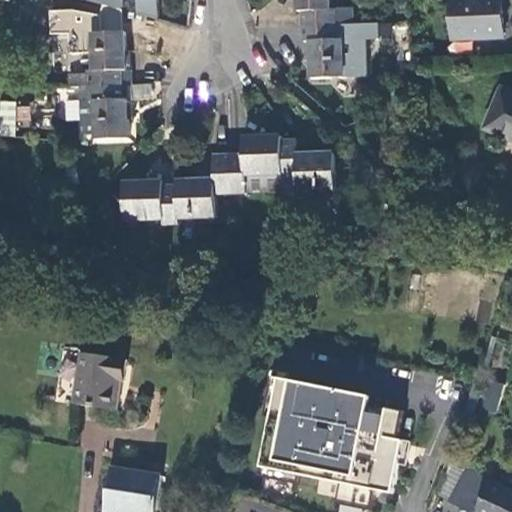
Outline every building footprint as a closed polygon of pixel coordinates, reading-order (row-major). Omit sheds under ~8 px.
[(139,0),(140,15),(160,21),(159,0),(96,0),(96,4),(124,11),(124,0),(139,0)] [(304,12),(304,28),(338,27),(338,11),(332,11),(331,0),(297,0),(298,12),(304,12)] [(502,0),(452,0),(454,40),(504,38),(502,0)] [(356,11),(338,11),(338,27),(357,26),(356,11)] [(357,26),(338,27),(304,28),(304,43),(311,43),(311,46),(306,46),(307,61),(312,61),(312,81),(367,79),(366,42),(379,42),(379,26),(357,26)] [(90,72),(90,87),(123,85),(129,85),(134,85),(133,71),(128,72),(127,33),(94,34),(95,53),(96,72),(90,72)] [(71,54),(95,53),(94,34),(70,35),(71,54)] [(129,85),(123,85),(90,87),(81,87),(83,135),(98,134),(98,140),(131,139),(130,119),(135,119),(134,103),(129,103),(129,85)] [(511,95),(500,91),(485,129),(511,140),(511,95)] [(0,101),(0,136),(14,136),(15,102),(0,101)] [(29,105),(16,106),(17,128),(30,127),(29,105)] [(246,155),(231,156),(232,194),(285,193),(284,180),(283,141),(283,137),(246,138),(246,155)] [(298,141),(283,141),(284,180),(299,180),(300,193),(337,192),(336,154),(299,155),(298,141)] [(218,195),(232,194),(231,156),(216,156),(216,179),(179,181),(180,220),(218,219),(218,195)] [(166,226),(180,226),(180,220),(179,181),(126,184),(127,222),(165,220),(166,226)] [(47,264),(77,266),(80,266),(81,249),(77,249),(48,248),(47,264)] [(77,266),(47,264),(47,276),(76,277),(77,266)] [(238,323),(253,327),(256,319),(241,314),(238,323)] [(127,382),(130,362),(84,354),(75,404),(116,411),(122,381),(127,382)] [(121,412),(127,382),(122,381),(116,411),(121,412)] [(504,386),(492,383),(484,408),(497,412),(504,386)] [(405,412),(272,384),(265,414),(273,416),(260,476),(298,484),(301,475),(342,484),(339,505),(373,509),(376,491),(395,495),(402,466),(391,461),(392,453),(398,454),(405,412)] [(224,426),(216,470),(233,473),(240,429),(224,426)] [(157,511),(163,477),(114,469),(107,511),(110,511),(157,511)] [(475,511),(511,511),(511,490),(467,470),(461,483),(484,494),(475,511)] [(451,504),(467,511),(475,511),(484,494),(461,483),(451,504)]
